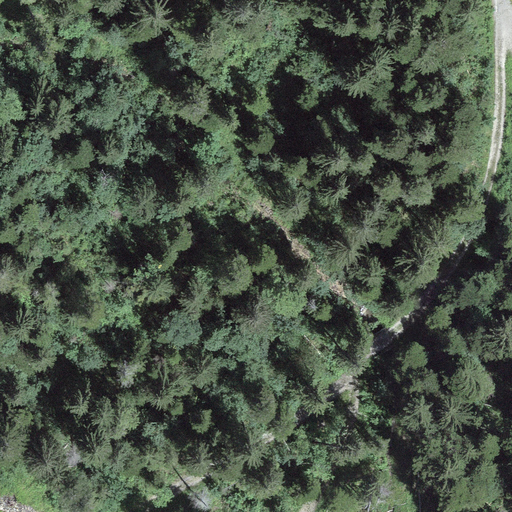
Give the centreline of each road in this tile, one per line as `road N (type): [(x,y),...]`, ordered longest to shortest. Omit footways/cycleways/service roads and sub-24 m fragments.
road 1 (track): [(380,0),(368,155),(334,239),(228,340),(65,435),(0,489)]
road 2 (track): [(389,0),(399,34),(399,126),(418,214),(449,232),(511,246)]
road 3 (track): [(207,353),(210,434),(200,511)]
